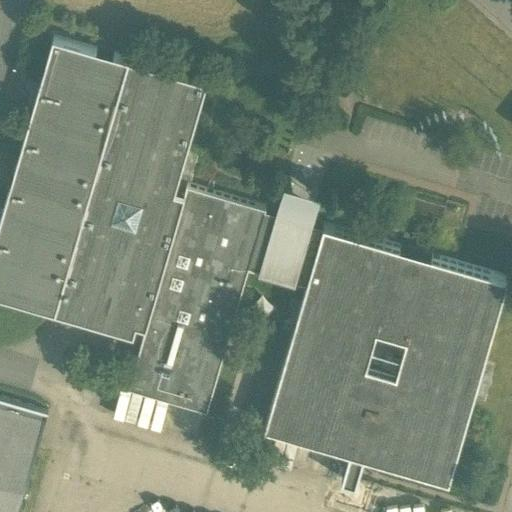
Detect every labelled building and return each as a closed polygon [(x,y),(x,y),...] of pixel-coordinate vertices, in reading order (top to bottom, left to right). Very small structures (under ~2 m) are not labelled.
[(52,34),(0,213),(0,293),(54,310),(127,56),(52,34)] [(127,56),(54,310),(133,333),(174,189),(206,79),(127,56)] [(183,192),(174,189),(136,322),(145,325),(127,385),(206,408),(247,265),(305,282),(322,224),(311,221),(315,206),(280,196),(275,210),(264,207),(265,205),(194,184),(186,182),(183,192)] [(507,275),(323,221),(322,224),(305,282),(264,425),(349,449),(340,478),(355,482),(363,454),(448,478),(507,275)] [(0,395),(0,511),(17,511),(48,409),(0,395)]
